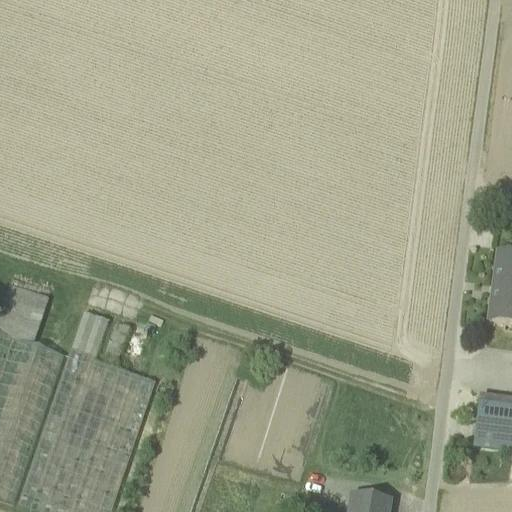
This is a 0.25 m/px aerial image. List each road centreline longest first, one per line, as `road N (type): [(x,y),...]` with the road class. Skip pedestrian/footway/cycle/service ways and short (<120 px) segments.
road 1 (unclassified): [(467,207),(428,511)]
road 2 (track): [(494,0),(467,207)]
